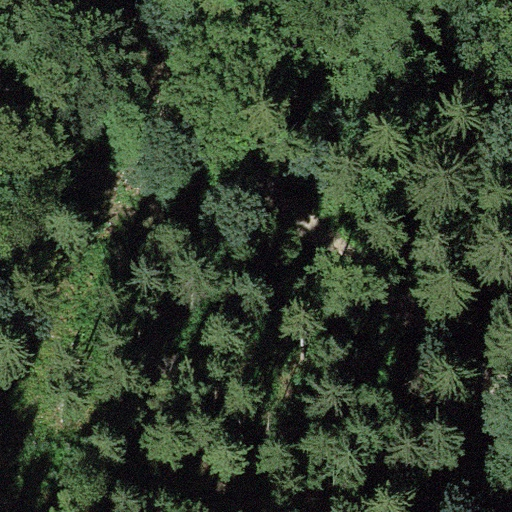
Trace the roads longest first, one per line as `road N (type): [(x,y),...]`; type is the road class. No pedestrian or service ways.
road 1 (track): [(22,0),(108,56),(511,403)]
road 2 (track): [(0,165),(275,195)]
